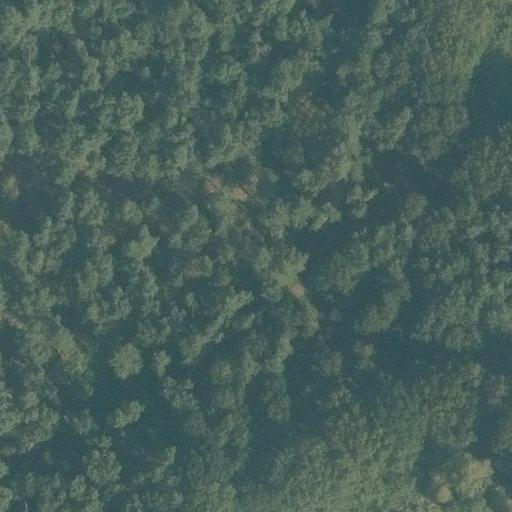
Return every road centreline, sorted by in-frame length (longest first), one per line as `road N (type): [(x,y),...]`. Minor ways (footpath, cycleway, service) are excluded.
road 1 (track): [(438,195),(352,241),(217,377),(149,465)]
road 2 (track): [(149,465),(0,398)]
road 3 (track): [(409,137),(344,11)]
